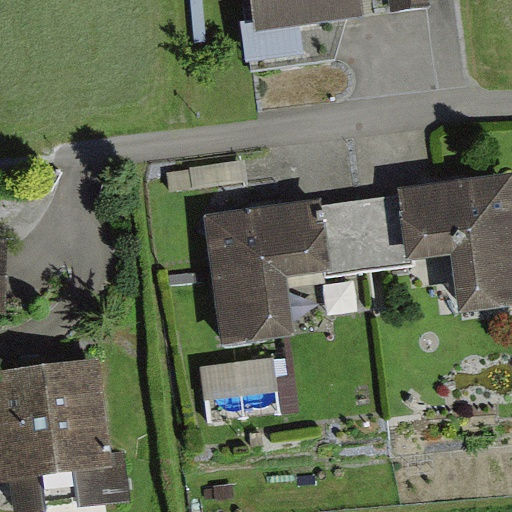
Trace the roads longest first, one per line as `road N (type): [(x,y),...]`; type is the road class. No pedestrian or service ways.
road 1 (residential): [(511,103),(142,145)]
road 2 (track): [(187,511),(142,145)]
